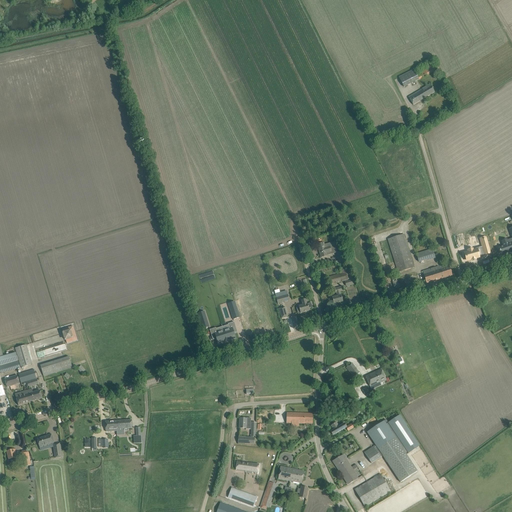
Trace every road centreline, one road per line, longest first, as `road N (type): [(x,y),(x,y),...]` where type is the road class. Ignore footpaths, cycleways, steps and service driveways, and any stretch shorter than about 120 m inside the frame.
road 1 (tertiary): [(0,429),(320,328)]
road 2 (unclassified): [(462,283),(419,135)]
road 3 (tertiary): [(462,283),(320,328)]
road 4 (unclassified): [(348,511),(322,463),(318,399)]
